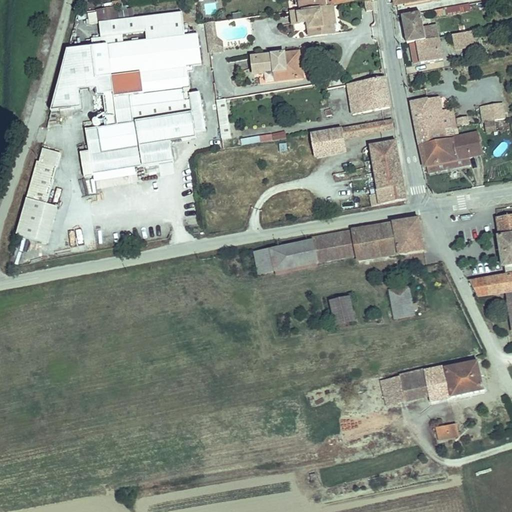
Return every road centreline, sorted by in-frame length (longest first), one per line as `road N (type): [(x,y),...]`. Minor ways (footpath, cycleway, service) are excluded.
road 1 (tertiary): [(0,284),(426,204)]
road 2 (unknown): [(27,146),(66,151),(104,193),(158,189),(178,173),(201,126),(204,75)]
road 3 (unclassified): [(66,0),(0,225)]
road 4 (tertiary): [(426,204),(383,0)]
road 5 (unclassified): [(426,204),(511,388)]
